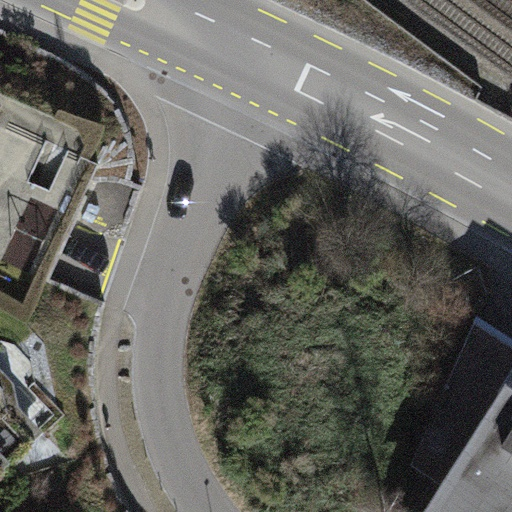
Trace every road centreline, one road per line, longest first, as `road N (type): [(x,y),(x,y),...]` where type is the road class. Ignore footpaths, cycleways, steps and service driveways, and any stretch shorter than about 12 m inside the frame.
road 1 (residential): [(204,511),(166,457),(149,330),(255,55)]
road 2 (primary): [(255,55),(511,192)]
road 3 (primary): [(134,0),(255,55)]
